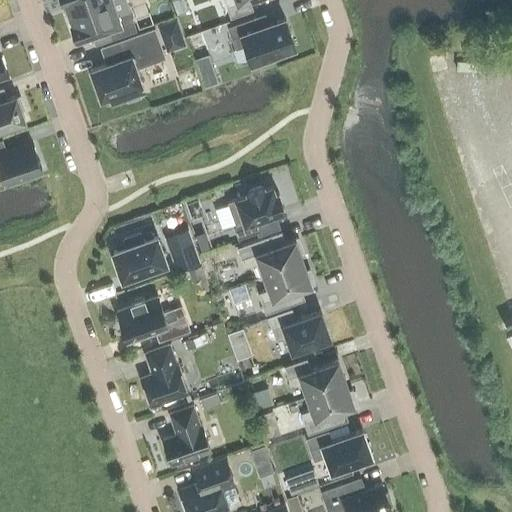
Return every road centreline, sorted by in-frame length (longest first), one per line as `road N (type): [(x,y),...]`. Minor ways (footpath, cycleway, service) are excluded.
road 1 (residential): [(27,0),(96,193),(64,279),(147,511)]
road 2 (residential): [(329,0),(338,50),(317,159),(438,511)]
